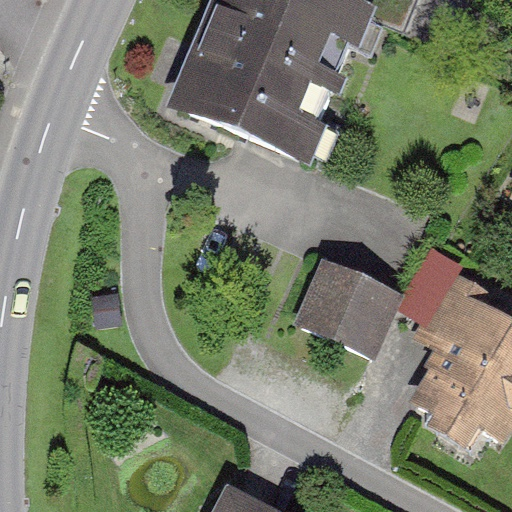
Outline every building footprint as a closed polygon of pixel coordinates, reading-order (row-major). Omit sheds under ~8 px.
[(381,5),(369,0),(219,0),(175,115),(317,170),(381,5)] [(378,0),(417,15),(422,0),(378,0)] [(511,307),(444,267),(408,327),(454,354),(416,416),(511,472),(511,307)] [(407,301),(327,268),(301,330),(381,363),(407,301)] [(275,511),(243,494),(233,511),(275,511)]
